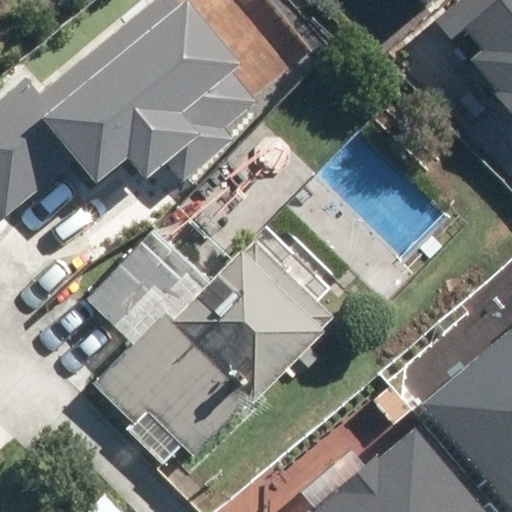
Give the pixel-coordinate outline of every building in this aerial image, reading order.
[(144,0),(37,91),(25,78),(0,98),(0,206),(7,214),(73,158),(95,184),(124,160),(142,182),(165,162),(183,183),(234,140),(225,129),(257,102),(230,70),(241,60),(219,34),(231,24),(210,0),(186,0),(183,3),(180,0),(144,0)] [(409,0),(427,21),(450,0),(409,0)] [(482,41),(470,75),(511,124),(511,0),(492,0),(466,22),(482,41)] [(272,218),(315,171),(272,132),(190,220),(232,260),(272,218)] [(85,305),(126,343),(92,380),(132,417),(124,426),(168,466),(219,411),(233,424),(332,317),(316,302),(337,279),(272,218),(232,260),(210,284),(154,231),(85,305)] [(511,325),(421,404),(511,510),(511,325)] [(503,511),(418,421),(319,511),(503,511)] [(126,511),(105,489),(80,511),(126,511)]
